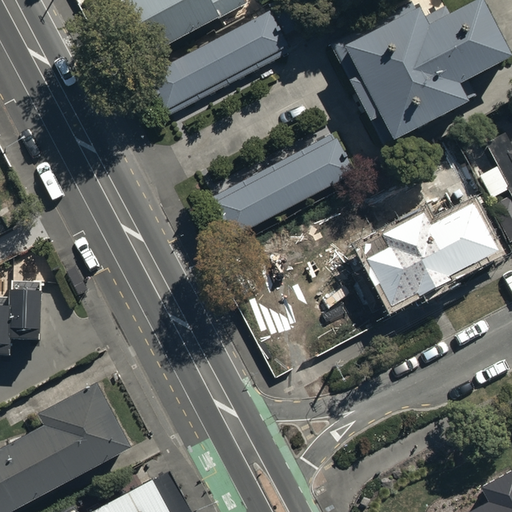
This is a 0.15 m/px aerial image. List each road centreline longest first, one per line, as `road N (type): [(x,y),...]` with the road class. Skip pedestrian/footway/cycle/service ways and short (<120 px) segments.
road 1 (secondary): [(6,0),(228,414)]
road 2 (residential): [(364,406),(511,331)]
road 3 (residential): [(228,414),(364,406)]
